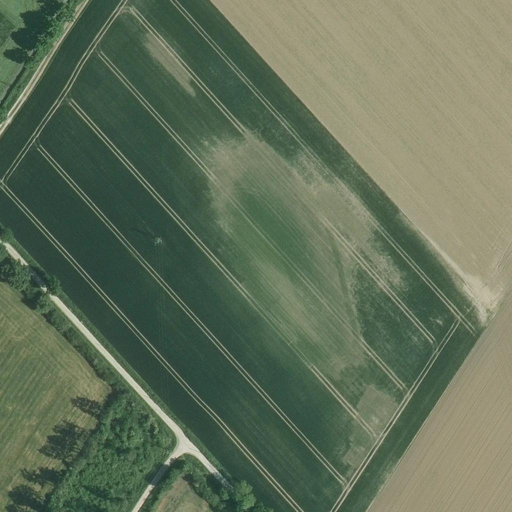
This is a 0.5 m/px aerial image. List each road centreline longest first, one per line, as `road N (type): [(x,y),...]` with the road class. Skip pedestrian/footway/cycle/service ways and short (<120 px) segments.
road 1 (unclassified): [(187,442),(0,238)]
road 2 (track): [(0,129),(85,0)]
